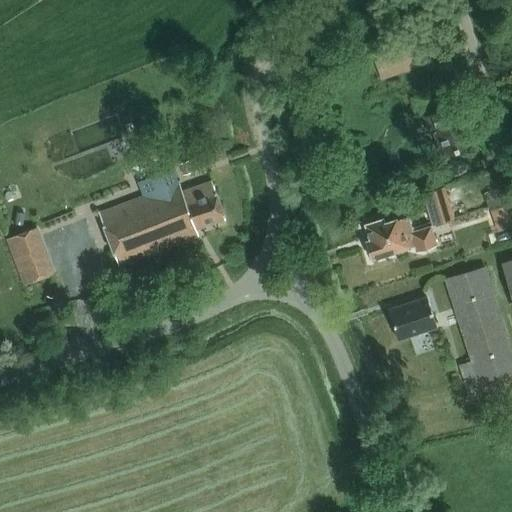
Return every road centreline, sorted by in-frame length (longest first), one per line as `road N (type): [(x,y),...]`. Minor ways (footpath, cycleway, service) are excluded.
road 1 (unclassified): [(0,382),(246,294)]
road 2 (unclassified): [(276,225),(262,81),(280,32),(304,0)]
road 3 (unclassified): [(311,309),(346,367),(390,511)]
road 4 (unclassified): [(511,159),(487,110),(453,0)]
